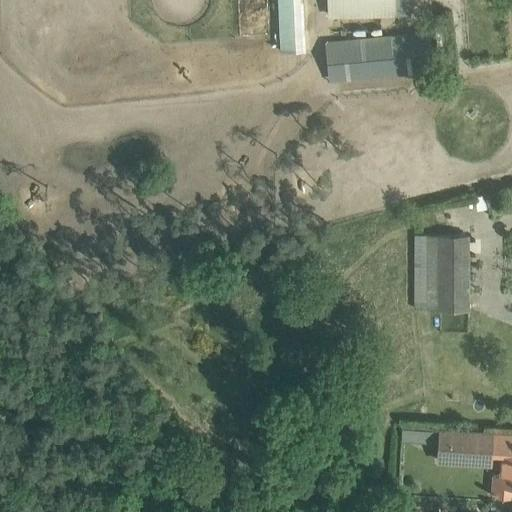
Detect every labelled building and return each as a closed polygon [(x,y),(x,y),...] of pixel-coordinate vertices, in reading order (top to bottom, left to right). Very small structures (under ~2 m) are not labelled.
[(306,47),(304,0),(279,0),(280,47),(306,47)] [(325,0),(326,17),(409,12),(408,0),(325,0)] [(327,41),(331,82),(432,71),(428,30),(327,41)] [(484,193),(488,216),(501,214),(498,191),(484,193)] [(427,235),(427,308),(468,308),(468,235),(427,235)] [(440,431),(438,460),(491,462),(492,448),(493,433),(440,431)] [(493,474),(491,492),(495,492),(495,495),(511,496),(511,445),(503,445),(503,449),(501,475),(493,474)]
